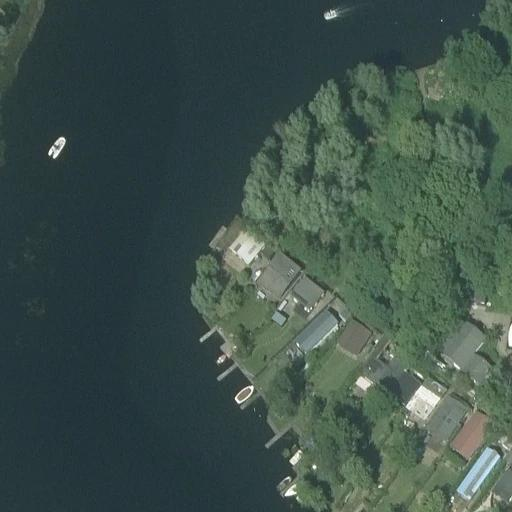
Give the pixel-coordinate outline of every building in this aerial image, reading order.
[(246,234),(231,252),(249,267),(264,248),(246,234)] [(281,258),(260,284),(280,301),(302,273),(281,258)] [(306,281),(293,297),(311,311),(324,295),(306,281)] [(297,344),(308,356),(340,326),(329,314),(297,344)] [(353,326),(338,346),(358,359),(373,339),(353,326)] [(467,328),(443,358),(481,391),(494,374),(474,358),(485,342),(467,328)] [(371,360),(358,376),(380,392),(392,375),(371,360)] [(405,376),(389,397),(406,408),(421,387),(405,376)] [(447,394),(429,381),(408,411),(426,424),(447,394)] [(467,413),(449,401),(428,431),(446,444),(467,413)] [(467,463),(494,428),(476,415),(449,450),(467,463)] [(487,453),(463,487),(470,491),(471,489),(478,494),(500,462),(487,453)] [(511,476),(508,473),(492,494),(505,504),(511,494),(511,476)]
